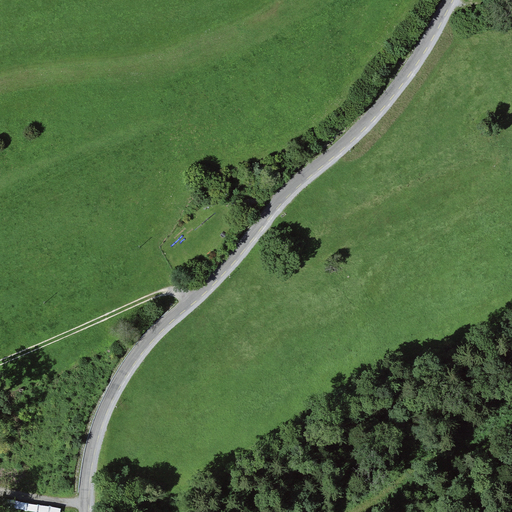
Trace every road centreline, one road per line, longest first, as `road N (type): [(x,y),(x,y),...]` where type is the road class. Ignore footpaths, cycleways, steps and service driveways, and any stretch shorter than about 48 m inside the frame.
road 1 (unclassified): [(448,0),(370,116),(295,183),(119,379),(90,453),(84,511)]
road 2 (track): [(0,363),(162,291),(194,297)]
